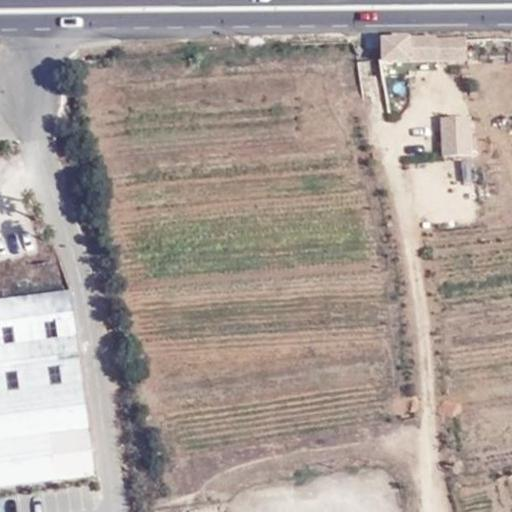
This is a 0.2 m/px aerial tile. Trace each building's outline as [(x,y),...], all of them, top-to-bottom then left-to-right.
[(438,60),(466,59),(465,35),(437,36),(438,60)] [(437,36),(382,37),(384,63),(438,61),(437,36)] [(387,85),(390,107),(403,106),(400,84),(387,85)] [(471,154),(469,113),(438,114),(440,155),(471,154)] [(0,486),(95,477),(77,297),(0,304),(0,486)]
